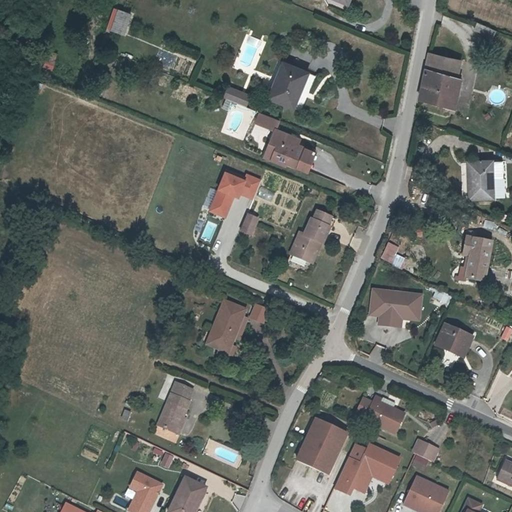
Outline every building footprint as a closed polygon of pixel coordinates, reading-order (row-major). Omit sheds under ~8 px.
[(113,29),(123,34),(132,12),(121,8),(113,29)] [(419,98),(448,108),(453,87),(460,90),(461,90),(463,82),(457,80),(461,63),(430,53),(423,80),(420,94),(419,98)] [(270,97),(294,107),(308,72),(285,62),(270,97)] [(450,109),(455,110),(460,90),(453,87),(448,108),(450,109)] [(226,98),(233,100),(236,92),(229,89),(226,98)] [(233,100),(246,106),(251,96),(237,91),(236,92),(233,100)] [(289,161),(300,166),(310,170),(318,151),(308,147),(300,144),(295,142),(297,136),(279,129),(275,140),(274,141),(281,144),(275,160),(287,164),(289,161)] [(275,140),(272,139),(265,156),(268,157),(274,141),(275,140)] [(268,157),(275,160),(281,144),(274,141),(268,157)] [(501,161),(471,162),(471,180),(467,180),(468,199),(492,198),(491,179),(501,178),(501,161)] [(243,173),(241,179),(221,172),(207,213),(226,219),(234,195),(253,201),(260,179),(243,173)] [(289,261),(307,269),(316,248),(322,251),(329,234),(332,236),(336,226),(318,218),(314,224),(312,223),(303,241),(299,239),(289,261)] [(484,219),(482,226),(493,229),(495,222),(484,219)] [(210,243),(217,224),(207,220),(200,239),(210,243)] [(244,224),(238,239),(248,244),(254,228),(244,224)] [(461,256),(463,256),(471,257),(470,263),(467,262),(464,280),(482,283),(489,243),(465,238),(461,256)] [(390,260),(396,247),(387,243),(381,255),(390,260)] [(312,272),(322,251),(316,248),(307,269),(312,272)] [(390,263),(401,268),(405,259),(394,255),(390,263)] [(471,257),(463,256),(461,270),(458,270),(456,278),(464,280),(467,262),(470,263),(471,257)] [(376,326),(401,328),(401,320),(419,322),(422,293),(369,288),(367,316),(377,317),(376,326)] [(446,307),(451,297),(435,289),(430,300),(446,307)] [(235,344),(238,337),(248,315),(250,310),(228,301),(213,337),(225,343),(222,348),(221,351),(231,356),(237,354),(240,346),(235,344)] [(256,319),(268,325),(274,314),(261,308),(256,319)] [(254,318),(248,315),(238,337),(244,339),(254,318)] [(507,342),(511,330),(511,329),(504,326),(499,338),(507,342)] [(439,350),(451,356),(453,353),(468,360),(476,342),(449,329),(439,350)] [(210,343),(222,348),(225,343),(213,337),(210,343)] [(453,353),(451,356),(466,363),(468,360),(453,353)] [(158,426),(175,434),(182,418),(185,420),(193,403),(190,402),(195,392),(178,383),(158,426)] [(378,394),(365,420),(395,434),(405,412),(395,408),(381,401),(382,398),(383,396),(378,394)] [(396,404),(382,398),(381,401),(395,408),(396,404)] [(188,421),(185,420),(182,418),(175,434),(180,436),(188,421)] [(320,419),(317,418),(308,435),(312,436),(320,419)] [(324,471),(344,430),(320,419),(312,436),(308,435),(305,441),(309,443),(301,460),(324,471)] [(324,471),(328,473),(347,432),(344,430),(324,471)] [(421,438),(414,452),(432,461),(439,447),(421,438)] [(309,443),(305,441),(297,459),(301,460),(309,443)] [(335,487),(348,493),(351,486),(364,492),(372,476),(375,469),(391,477),(400,458),(370,444),(361,463),(349,457),(335,487)] [(159,466),(168,469),(173,456),(164,453),(159,466)] [(499,479),(511,484),(511,463),(507,461),(499,479)] [(391,477),(375,469),(372,476),(388,483),(391,477)] [(133,491),(125,511),(149,511),(160,481),(133,472),(127,489),(133,491)] [(439,511),(450,491),(417,476),(404,504),(421,511),(439,511)] [(171,511),(197,511),(203,502),(208,492),(187,481),(171,511)] [(478,511),(482,505),(469,498),(462,511),(478,511)] [(101,511),(95,509),(94,511),(85,511),(63,502),(58,511),(101,511)] [(201,511),(206,503),(203,502),(197,511),(201,511)]
